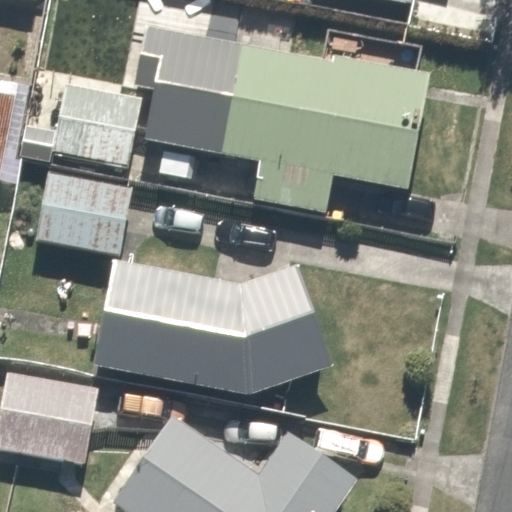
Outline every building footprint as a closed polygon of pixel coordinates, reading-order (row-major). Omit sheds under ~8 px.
[(296,0),(294,13),(407,31),(411,0),(296,0)] [(208,159),(249,164),(245,201),(320,210),(324,173),(402,183),(414,78),(371,73),(374,43),(321,37),(318,59),(221,47),(208,159)] [(129,103),(55,93),(47,156),(120,166),(129,103)] [(121,192),(39,177),(27,243),(109,259),(121,192)] [(286,279),(236,295),(106,273),(88,376),(237,401),(326,369),(286,279)] [(88,391),(0,377),(0,456),(76,468),(88,391)] [(248,478),(160,417),(99,504),(110,511),(340,511),(355,492),(276,437),(248,478)]
